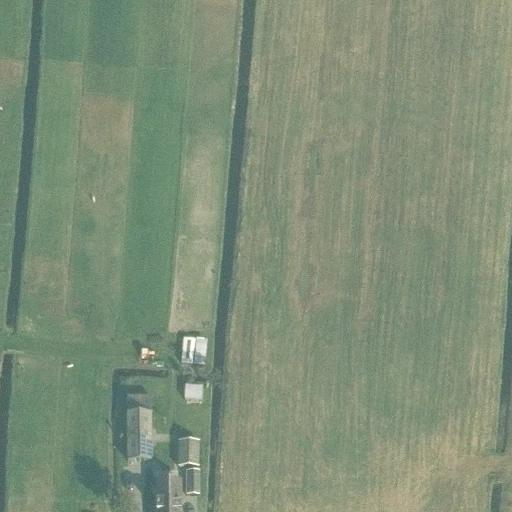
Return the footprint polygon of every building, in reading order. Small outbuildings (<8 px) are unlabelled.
[(205,366),(206,340),(181,339),(181,365),(205,366)] [(154,462),(153,415),(128,415),(128,463),(154,462)] [(200,443),(179,443),(179,469),(200,469),(200,443)] [(200,473),(187,473),(187,497),(200,497),(200,473)] [(156,511),(181,511),(181,482),(157,483),(156,511)]
